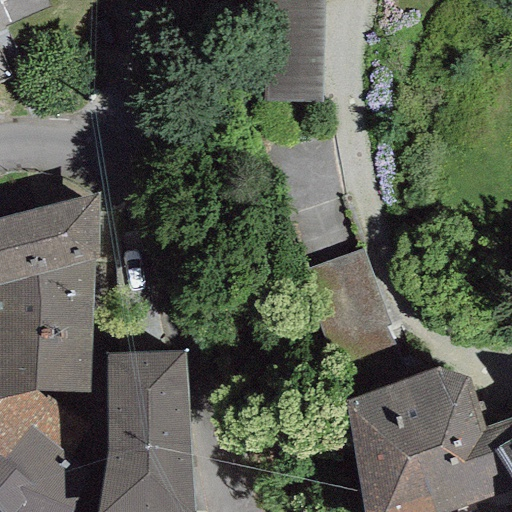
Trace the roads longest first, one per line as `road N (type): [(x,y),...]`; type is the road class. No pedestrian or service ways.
road 1 (residential): [(93,159),(119,176),(148,230),(240,511)]
road 2 (residential): [(93,159),(151,0)]
